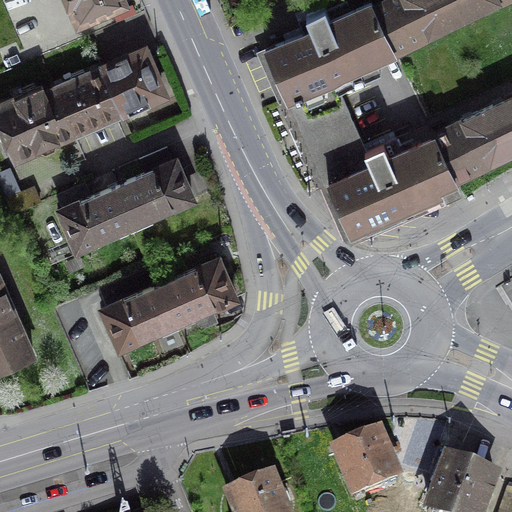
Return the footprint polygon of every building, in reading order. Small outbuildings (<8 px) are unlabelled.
[(125,0),(68,0),(78,21),(126,0),(125,0)] [(360,0),(260,46),(286,102),(344,76),(507,0),(360,0)] [(42,86),(0,105),(0,119),(17,158),(163,93),(144,49),(45,92),(42,86)] [(344,76),(286,102),(320,175),(378,148),(344,76)] [(511,86),(378,148),(320,175),(346,231),(434,191),(511,154),(511,86)] [(168,146),(55,193),(78,247),(191,200),(168,146)] [(217,256),(104,305),(122,347),(178,322),(185,337),(217,323),(210,308),(235,297),(217,256)] [(0,371),(35,356),(0,277),(0,371)] [(397,490),(376,431),(323,449),(343,508),(397,490)] [(475,511),(489,472),(429,451),(408,509),(415,511),(475,511)] [(277,511),(264,475),(210,494),(216,511),(277,511)] [(511,511),(511,494),(509,494),(501,511),(511,511)]
